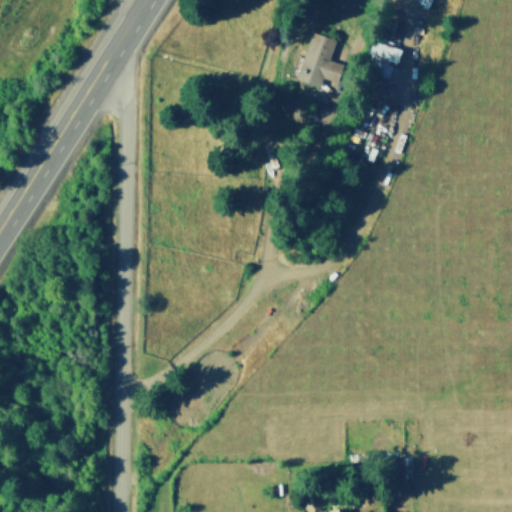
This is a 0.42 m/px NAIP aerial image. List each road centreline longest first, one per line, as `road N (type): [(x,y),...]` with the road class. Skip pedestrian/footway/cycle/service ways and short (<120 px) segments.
road 1 (residential): [(116,511),(126,23)]
road 2 (primary): [(126,23),(0,221)]
road 3 (track): [(511,476),(419,477),(392,488)]
